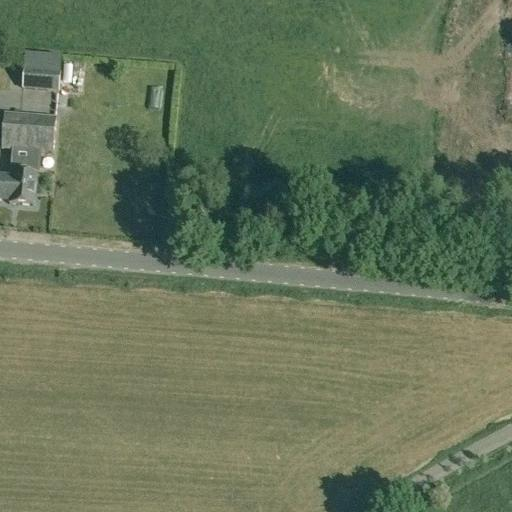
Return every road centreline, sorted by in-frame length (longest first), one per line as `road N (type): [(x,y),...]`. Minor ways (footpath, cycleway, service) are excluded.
road 1 (unclassified): [(0,250),(511,297)]
road 2 (unclassified): [(378,511),(511,433)]
